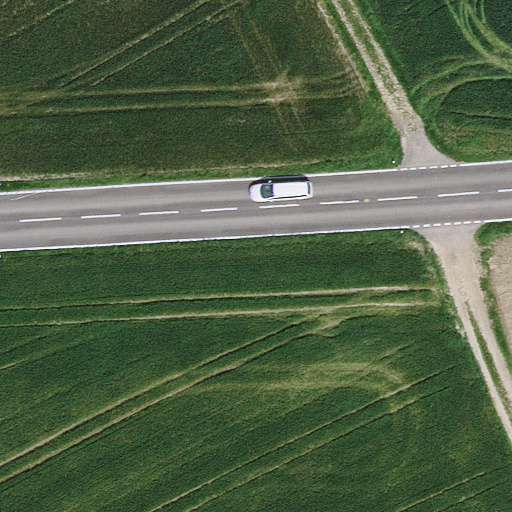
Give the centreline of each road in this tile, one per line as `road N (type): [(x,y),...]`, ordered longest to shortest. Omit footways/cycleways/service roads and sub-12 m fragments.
road 1 (tertiary): [(0,218),(511,191)]
road 2 (track): [(511,436),(467,328),(432,197)]
road 3 (track): [(337,0),(432,197)]
